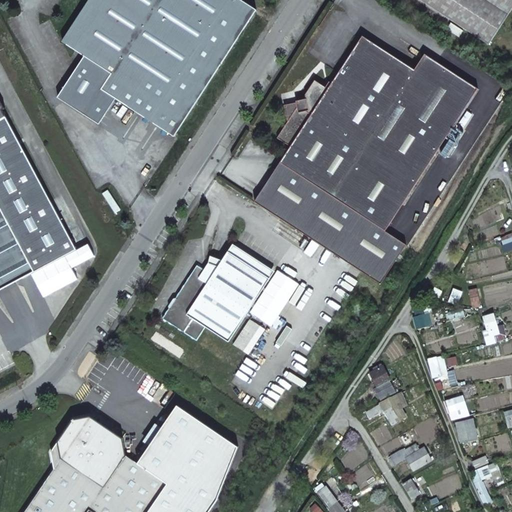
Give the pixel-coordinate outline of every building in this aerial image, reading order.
[(256,10),(241,0),(89,0),(62,41),(85,57),(56,98),(97,124),(114,98),(174,136),(256,10)] [(511,0),(420,0),(488,44),(511,7),(511,0)] [(315,80),(305,95),(306,99),(296,101),(296,102),(297,108),(290,110),(292,116),(288,122),(277,138),(291,147),(254,202),(360,270),(478,88),(437,62),(426,77),(415,70),(363,36),(328,88),(315,80)] [(425,54),(415,70),(426,77),(437,62),(425,54)] [(284,105),(288,122),(292,116),(290,110),(297,108),(296,102),(284,105)] [(0,290),(35,272),(75,250),(0,111),(3,110),(0,104),(0,290)] [(120,210),(108,190),(103,193),(115,213),(120,210)] [(205,327),(228,342),(270,278),(228,251),(218,267),(209,263),(204,270),(197,265),(163,318),(197,341),(205,327)] [(382,366),(370,372),(377,386),(390,380),(382,366)] [(388,399),(381,402),(385,410),(391,406),(388,399)] [(453,399),(444,402),(448,413),(456,410),(453,399)] [(380,404),(366,412),(370,419),(384,411),(380,404)] [(385,410),(384,411),(393,425),(400,420),(391,406),(385,410)] [(55,469),(25,511),(149,511),(169,483),(127,455),(124,437),(91,416),(74,420),(52,452),(55,469)] [(411,447),(390,459),(393,465),(406,458),(413,470),(432,460),(424,447),(414,453),(411,447)] [(325,486),(318,494),(329,506),(336,502),(325,486)] [(329,506),(327,508),(330,511),(337,511),(342,508),(337,501),(336,502),(329,506)]
